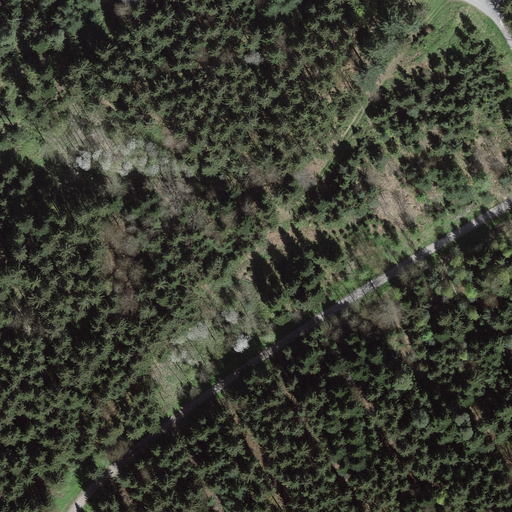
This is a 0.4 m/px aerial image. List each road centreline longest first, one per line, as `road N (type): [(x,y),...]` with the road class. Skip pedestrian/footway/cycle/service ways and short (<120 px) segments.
road 1 (track): [(0,129),(50,138),(150,189),(249,183),(287,220),(396,56),(417,42),(447,0)]
road 2 (track): [(511,201),(248,365),(171,422),(74,511)]
